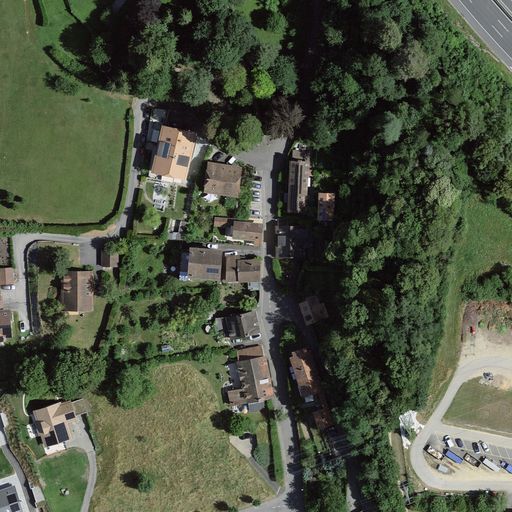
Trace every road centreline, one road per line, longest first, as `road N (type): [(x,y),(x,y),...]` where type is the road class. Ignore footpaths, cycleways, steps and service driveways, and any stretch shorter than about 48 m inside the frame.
road 1 (unclassified): [(274,303),(290,310),(313,344),(371,511)]
road 2 (residential): [(274,303),(296,503)]
road 3 (unclassified): [(327,0),(304,103),(269,168)]
road 4 (residential): [(269,168),(274,303)]
